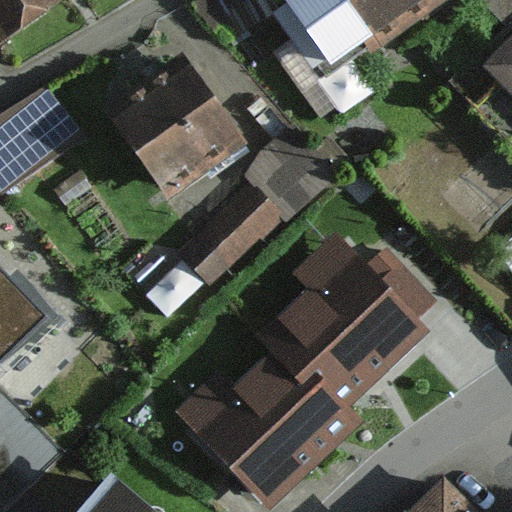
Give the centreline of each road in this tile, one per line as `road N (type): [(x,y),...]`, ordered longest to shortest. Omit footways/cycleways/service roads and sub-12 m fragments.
road 1 (residential): [(337,511),(360,486),(511,376)]
road 2 (residential): [(0,102),(192,0)]
